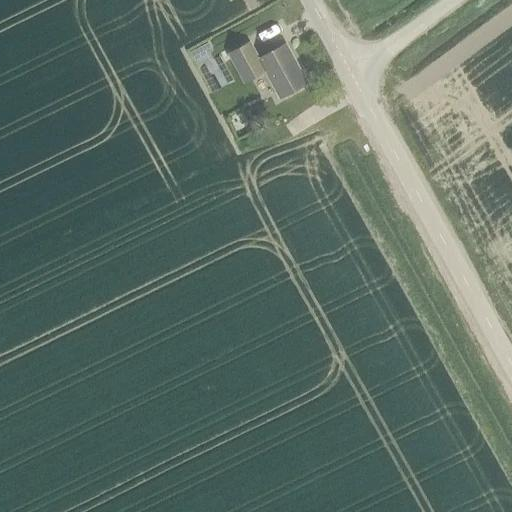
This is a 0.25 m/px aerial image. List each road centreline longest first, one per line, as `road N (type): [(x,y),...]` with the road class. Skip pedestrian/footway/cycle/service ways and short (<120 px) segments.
road 1 (tertiary): [(511,367),(351,79)]
road 2 (unclassified): [(351,79),(458,0)]
